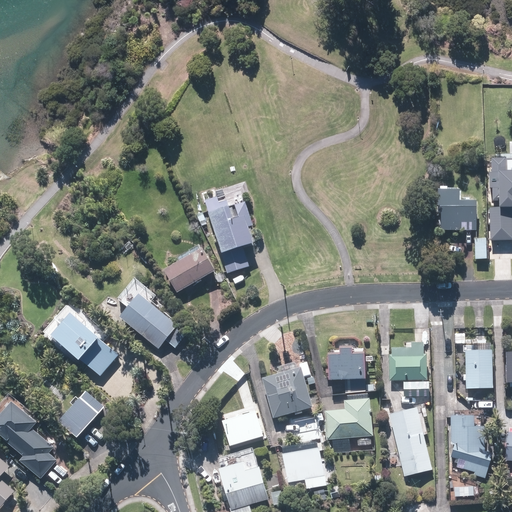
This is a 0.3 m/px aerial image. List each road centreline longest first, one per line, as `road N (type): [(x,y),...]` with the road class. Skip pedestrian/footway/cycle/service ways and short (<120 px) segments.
road 1 (residential): [(511,289),(349,295),(275,312),(218,354),(143,452)]
road 2 (unknown): [(43,511),(96,453),(143,452)]
